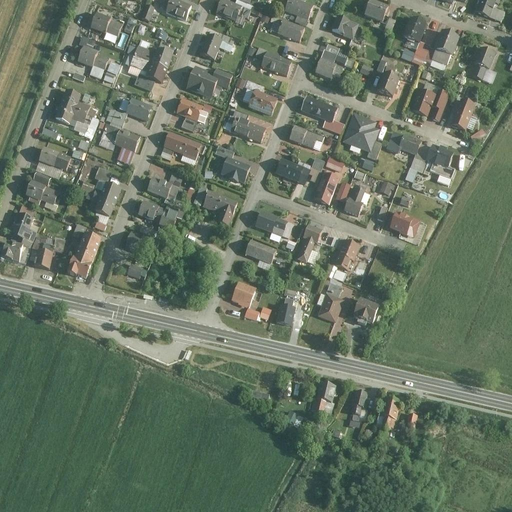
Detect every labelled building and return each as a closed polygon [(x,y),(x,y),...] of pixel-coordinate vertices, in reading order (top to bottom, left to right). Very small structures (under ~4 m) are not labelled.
[(173,0),(168,14),(192,23),(197,9),(174,0),(173,0)] [(313,23),(317,9),(292,0),(287,13),(313,23)] [(483,0),(478,13),(495,20),(503,0),(483,0)] [(238,7),(224,2),(218,16),(245,26),(252,7),(240,3),(238,7)] [(393,10),(374,3),(368,18),(388,25),(393,10)] [(123,25),(100,17),(95,31),(117,40),(123,25)] [(363,27),(340,19),(335,33),(358,41),(363,27)] [(429,25),(414,20),(406,40),(421,45),(429,25)] [(310,31),(287,22),(281,37),(305,46),(310,31)] [(265,32),(277,36),(279,29),(267,25),(265,32)] [(464,40),(447,34),(436,63),(453,69),(464,40)] [(203,57),(218,63),(222,51),(235,56),(240,43),(223,36),(222,40),(211,36),(203,57)] [(80,45),(94,49),(96,42),(83,37),(80,45)] [(330,47),(319,75),(335,82),(342,67),(337,65),(342,52),(330,47)] [(158,83),(167,87),(179,57),(161,50),(158,55),(142,49),(135,67),(145,71),(139,86),(154,92),(158,83)] [(109,59),(86,50),(81,65),(103,74),(109,59)] [(499,56),(485,51),(474,79),(488,84),(499,56)] [(263,68),(293,79),(298,66),(268,55),(263,68)] [(220,79),(197,70),(189,90),(219,101),(224,88),(234,92),(239,79),(222,73),(220,79)] [(405,82),(390,76),(383,94),(398,99),(405,82)] [(239,80),(236,92),(242,94),(245,81),(239,80)] [(252,111),(277,120),(284,103),(266,96),(268,90),(251,84),(244,103),(254,106),(252,111)] [(466,98),(476,102),(480,93),(470,89),(466,98)] [(71,93),(60,121),(76,127),(78,123),(89,127),(95,111),(84,106),(87,99),(71,93)] [(440,98),(426,93),(417,115),(443,124),(453,98),(442,93),(440,98)] [(128,116),(152,125),(158,110),(134,100),(128,116)] [(344,114),(308,100),(303,114),(328,124),(326,131),(340,136),(343,127),(340,125),(344,114)] [(208,109),(185,101),(179,117),(189,120),(185,131),(199,136),(208,109)] [(480,107),(465,102),(456,126),(471,132),(480,107)] [(385,129),(355,118),(345,145),(373,156),(371,161),(379,164),(386,147),(379,145),(385,129)] [(241,136),(266,146),(271,133),(246,122),(241,136)] [(45,129),(42,136),(56,142),(59,135),(45,129)] [(329,140),(297,129),(292,143),(323,155),(329,140)] [(115,147),(141,157),(147,141),(121,131),(115,147)] [(473,137),(475,142),(486,136),(484,131),(473,137)] [(420,159),(426,144),(398,133),(390,152),(417,162),(413,172),(425,176),(430,163),(420,159)] [(207,148),(172,135),(166,150),(186,157),(183,164),(199,170),(207,148)] [(461,158),(437,149),(432,163),(438,166),(435,174),(452,180),(461,158)] [(223,178),(250,188),(256,170),(235,162),(238,155),(222,150),(219,158),(229,162),(223,178)] [(77,162),(48,151),(43,166),(71,177),(77,162)] [(162,158),(171,162),(173,155),(164,152),(162,158)] [(322,173),(326,163),(316,159),(312,169),(322,173)] [(342,174),(345,164),(329,159),(326,169),(342,174)] [(363,169),(373,172),(376,164),(366,160),(363,169)] [(313,173),(284,162),(278,176),(311,188),(313,183),(316,174),(313,173)] [(39,175),(30,199),(59,210),(65,195),(52,190),(55,181),(39,175)] [(316,201),(333,207),(343,181),(326,175),(316,201)] [(152,180),(147,193),(166,200),(164,205),(171,207),(178,190),(172,187),(152,180)] [(393,197),(396,185),(384,182),(381,194),(393,197)] [(97,191),(94,197),(115,205),(121,191),(108,186),(107,185),(103,194),(97,191)] [(356,190),(345,186),(339,202),(350,206),(356,190)] [(195,205),(202,208),(208,191),(201,189),(195,205)] [(246,207),(209,194),(203,210),(225,217),(222,226),(237,231),(246,207)] [(92,202),(92,203),(99,205),(96,214),(97,214),(110,219),(115,205),(94,197),(92,202)] [(347,213),(365,219),(369,208),(351,202),(347,213)] [(143,203),(138,217),(153,223),(154,222),(161,225),(166,212),(143,203)] [(381,214),(375,212),(373,219),(385,223),(389,210),(383,208),(381,214)] [(161,225),(159,228),(172,233),(176,221),(179,212),(171,209),(170,213),(166,212),(161,225)] [(421,222),(400,214),(394,230),(415,238),(421,222)] [(297,228),(263,215),(258,229),(291,242),(297,228)] [(19,216),(15,227),(20,229),(16,239),(32,245),(36,235),(29,233),(34,221),(19,216)] [(329,236),(310,229),(297,261),(316,268),(329,236)] [(74,259),(68,275),(76,278),(77,277),(86,280),(101,242),(90,237),(90,240),(84,237),(76,259),(74,259)] [(131,237),(126,250),(141,255),(151,258),(152,259),(154,254),(157,255),(160,245),(157,244),(143,239),(142,242),(131,237)] [(341,251),(345,242),(335,238),(332,247),(341,251)] [(2,259),(1,260),(2,263),(4,262),(6,262),(26,267),(30,257),(22,255),(24,249),(30,251),(32,245),(16,239),(13,246),(8,245),(3,258),(2,259)] [(41,242),(35,269),(49,272),(53,256),(53,254),(62,256),(65,244),(56,242),(54,249),(46,247),(47,243),(41,242)] [(365,250),(345,242),(336,267),(355,274),(365,250)] [(284,254),(253,243),(248,257),(279,268),(284,254)] [(147,267),(132,262),(129,272),(145,276),(147,267)] [(334,280),(344,284),(348,275),(337,271),(334,280)] [(263,295),(240,286),(233,304),(256,313),(263,295)] [(352,293),(334,286),(321,319),(339,326),(352,293)] [(306,296),(286,293),(280,326),(300,329),(306,296)] [(389,311),(365,302),(357,321),(382,330),(389,311)] [(335,417),(340,389),(329,387),(326,404),(318,402),(316,413),(335,417)] [(373,396),(359,393),(353,419),(367,422),(373,396)] [(407,406),(394,403),(387,431),(397,433),(400,423),(403,423),(407,406)] [(290,413),(286,424),(296,427),(299,416),(290,413)] [(422,418),(413,416),(410,430),(419,431),(422,418)]
